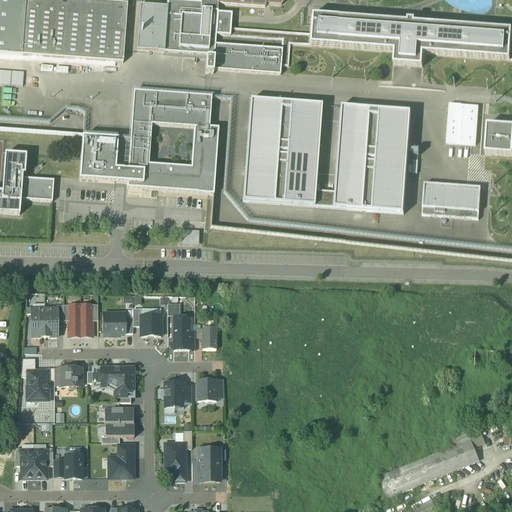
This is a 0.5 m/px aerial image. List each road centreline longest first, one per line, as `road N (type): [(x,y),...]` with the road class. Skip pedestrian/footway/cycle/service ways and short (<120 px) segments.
road 1 (residential): [(0,499),(154,499)]
road 2 (residential): [(154,499),(153,366)]
